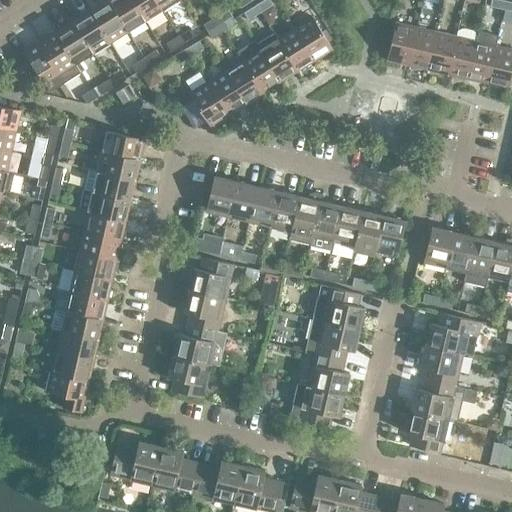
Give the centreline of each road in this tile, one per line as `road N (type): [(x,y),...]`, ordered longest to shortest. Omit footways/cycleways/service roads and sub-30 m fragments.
road 1 (residential): [(136,417),(171,261),(159,229),(179,135),(458,200)]
road 2 (residential): [(359,461),(136,417)]
road 3 (residential): [(359,461),(398,307)]
road 4 (residential): [(511,498),(359,461)]
road 5 (residential): [(136,417),(86,429),(0,411)]
